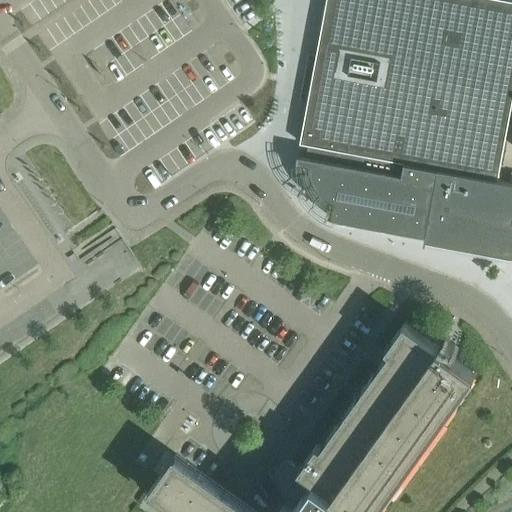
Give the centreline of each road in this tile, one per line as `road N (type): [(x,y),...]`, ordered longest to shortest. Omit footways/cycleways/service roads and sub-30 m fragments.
road 1 (residential): [(511,351),(473,307),(307,236),(267,177),(243,166),(223,163),(150,204)]
road 2 (unknown): [(288,396),(163,297)]
